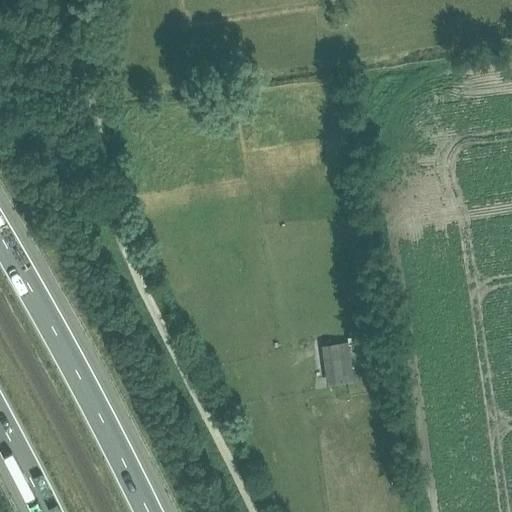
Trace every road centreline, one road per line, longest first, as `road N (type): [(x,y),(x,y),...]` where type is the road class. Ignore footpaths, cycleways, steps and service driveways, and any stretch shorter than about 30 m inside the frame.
road 1 (unclassified): [(253,511),(111,221),(80,0)]
road 2 (motorway): [(147,511),(0,238)]
